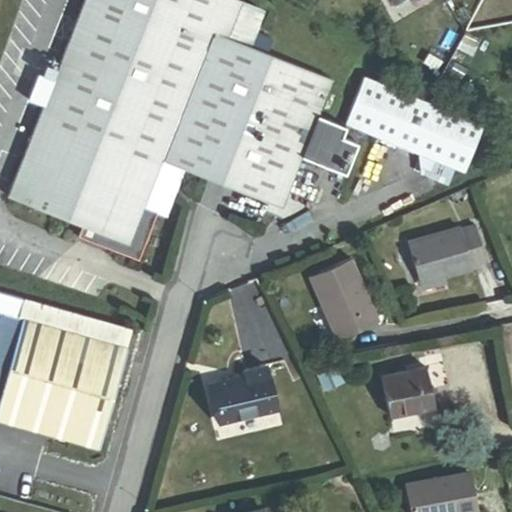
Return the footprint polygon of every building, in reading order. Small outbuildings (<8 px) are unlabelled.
[(263,52),(268,38),(253,32),(261,11),(233,0),(84,0),(7,197),(81,226),(111,238),(107,247),(113,249),(112,251),(136,261),(154,213),(164,217),(182,170),(278,208),(299,156),(342,173),(354,142),(338,136),(342,126),(315,115),(329,78),(263,52)] [(480,122),(362,75),(344,122),(417,151),(454,165),(462,169),(480,122)] [(447,182),(454,165),(417,151),(419,171),(447,182)] [(111,238),(81,226),(77,237),(112,251),(113,249),(107,247),(111,238)] [(472,266),(486,261),(476,226),(462,230),(461,227),(407,243),(420,285),(445,278),(473,270),(472,266)] [(342,337),(377,322),(350,260),(309,278),(322,307),(328,305),(342,337)] [(421,291),(447,284),(445,278),(420,285),(421,291)] [(0,422),(98,450),(122,362),(127,363),(130,351),(125,349),(132,323),(0,285),(0,422)] [(337,340),(342,337),(328,305),(322,307),(337,340)] [(219,424),(275,411),(264,368),(244,372),(245,377),(211,386),(219,424)] [(389,417),(434,407),(425,368),(380,378),(389,417)] [(475,511),(468,474),(407,485),(411,511),(475,511)]
